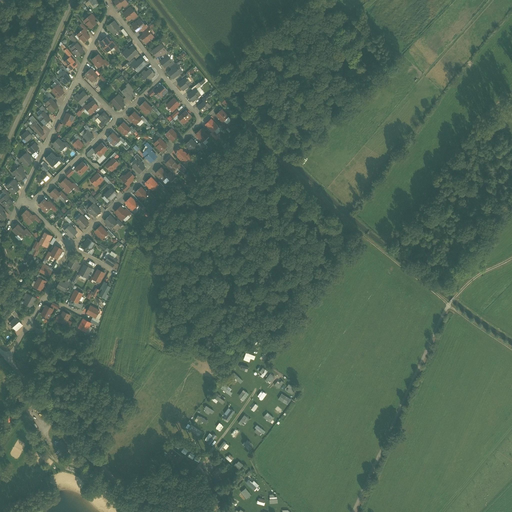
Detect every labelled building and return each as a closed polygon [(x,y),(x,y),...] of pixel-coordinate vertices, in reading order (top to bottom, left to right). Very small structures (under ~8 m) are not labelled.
[(116,0),(113,2),(118,8),(122,5),(127,2),(125,0),(116,0)] [(123,14),(127,20),(131,17),(136,14),(132,9),(129,11),(128,10),(127,9),(127,11),(123,14)] [(94,21),(90,15),(85,20),(87,22),(86,23),(86,25),(87,25),(90,29),(97,23),(94,21)] [(120,30),(114,21),(107,26),(110,30),(110,31),(112,32),(113,31),(115,33),(120,30)] [(132,26),(137,32),(141,29),(145,26),(141,21),(138,23),(138,22),(136,21),(136,23),(132,26)] [(84,31),(83,29),(78,34),(80,36),(79,37),(79,39),(80,39),(84,43),(90,37),(84,31)] [(149,31),(149,30),(144,34),(140,37),(145,43),(149,40),(151,41),(151,39),(150,38),(153,36),(149,31)] [(74,43),(75,42),(77,40),(73,34),(69,37),(73,42),(74,43)] [(109,41),(106,37),(100,42),(103,46),(103,48),(104,48),(105,47),(107,50),(112,46),(109,41)] [(112,41),(109,41),(112,46),(107,50),(105,47),(104,48),(104,49),(107,53),(114,48),(115,49),(117,47),(113,42),(112,41)] [(84,51),(76,43),(72,47),(74,50),(73,51),(73,52),(74,53),(77,56),(84,51)] [(166,50),(161,44),(152,52),(156,57),(160,54),(166,50)] [(125,54),(130,60),(133,57),(137,53),(138,52),(132,47),(129,50),(125,54)] [(125,54),(129,50),(127,48),(121,53),(129,61),(130,60),(125,54)] [(103,62),(98,55),(92,60),(95,64),(95,65),(96,65),(97,64),(99,67),(104,63),(103,62)] [(173,61),(168,56),(160,62),(164,68),(168,65),(173,61)] [(65,64),(71,70),(77,65),(70,57),(65,61),(67,63),(65,64)] [(134,65),(139,71),(147,63),(141,58),(137,62),(134,65)] [(170,67),(172,70),(176,66),(176,67),(178,65),(184,60),(182,58),(170,67)] [(124,66),(126,68),(133,61),(132,60),(129,63),(129,62),(124,66)] [(134,65),(137,62),(135,60),(129,65),(131,68),(133,66),(138,72),(139,71),(134,65)] [(63,71),(65,73),(67,70),(62,65),(59,67),(60,69),(56,72),(59,75),(63,71)] [(168,72),(173,79),(181,72),(176,67),(176,66),(172,70),(168,72)] [(91,69),(85,74),(88,78),(88,79),(90,79),(91,78),(93,81),(98,76),(91,69)] [(142,76),(147,82),(155,74),(150,69),(146,72),(142,76)] [(142,76),(146,72),(144,70),(139,75),(146,83),(147,82),(142,76)] [(59,78),(64,84),(70,79),(65,73),(63,71),(59,75),(60,76),(59,78)] [(131,83),(138,76),(135,74),(128,81),(131,83)] [(190,83),(186,78),(183,80),(181,81),(178,84),(183,90),(187,87),(188,87),(188,86),(187,85),(190,83)] [(128,87),(132,92),(134,90),(128,83),(126,85),(128,87)] [(53,92),(58,98),(64,93),(58,86),(57,85),(52,89),(54,91),(53,92)] [(167,91),(162,85),(155,91),(154,92),(158,97),(161,95),(162,95),(163,96),(163,94),(167,91)] [(122,92),(129,101),(135,95),(132,92),(128,87),(122,92)] [(196,89),(193,91),(191,92),(187,95),(192,102),(196,99),(198,99),(198,97),(197,96),(200,94),(196,89)] [(51,99),(52,100),(54,98),(48,92),(46,94),(50,99),(51,99)] [(80,95),(77,98),(82,103),(89,97),(84,92),(80,95)] [(77,98),(80,95),(78,93),(73,98),(80,105),(82,103),(77,98)] [(111,101),(119,110),(125,105),(121,102),(117,96),(111,101)] [(179,104),(174,98),(166,105),(172,111),(179,104)] [(46,106),(51,112),(58,107),(52,100),(51,99),(50,99),(46,103),(47,105),(46,106)] [(230,107),(224,99),(220,102),(223,105),(225,104),(229,108),(230,107)] [(209,105),(205,100),(204,101),(201,104),(197,107),(202,113),(206,110),(207,110),(207,109),(207,107),(209,105)] [(86,107),(86,108),(90,113),(92,111),(93,112),(95,112),(95,110),(98,107),(93,101),(86,107)] [(151,108),(145,101),(139,107),(143,111),(143,112),(144,112),(145,111),(148,113),(152,109),(151,108)] [(222,122),(224,121),(228,117),(221,109),(215,115),(222,122)] [(188,121),(188,120),(191,116),(186,111),(178,118),(182,123),(185,120),(186,121),(188,121)] [(39,119),(44,125),(50,120),(45,113),(43,112),(39,116),(40,118),(39,119)] [(110,119),(104,112),(101,115),(105,119),(102,122),(100,124),(102,126),(110,119)] [(140,118),(134,112),(128,117),(132,121),(132,122),(134,122),(134,121),(137,124),(141,120),(140,118)] [(74,117),(67,113),(62,123),(68,126),(70,122),(71,123),(73,122),(72,121),(74,117)] [(34,123),(36,124),(38,122),(32,116),(29,118),(34,123)] [(205,125),(212,132),(217,127),(218,126),(211,119),(205,125)] [(226,126),(227,124),(224,121),(222,122),(220,124),(229,133),(231,131),(226,126)] [(129,128),(123,122),(117,128),(121,131),(121,133),(123,133),(124,132),(126,134),(131,130),(129,128)] [(31,126),(40,137),(44,133),(36,124),(34,123),(31,126)] [(220,131),(217,127),(212,132),(210,134),(215,139),(218,136),(217,135),(220,131)] [(171,128),(165,134),(172,141),(178,136),(172,130),(171,128)] [(195,134),(202,142),(207,137),(208,136),(201,129),(195,134)] [(25,139),(26,141),(32,137),(30,134),(27,131),(22,135),(25,139)] [(83,136),(87,141),(93,136),(89,132),(88,131),(86,133),(83,136)] [(118,139),(112,133),(107,138),(110,142),(110,143),(112,143),(113,142),(115,145),(120,141),(118,139)] [(210,140),(207,137),(202,142),(200,144),(203,147),(205,149),(207,147),(205,145),(210,140)] [(62,142),(58,138),(52,144),(56,147),(56,149),(57,149),(59,148),(61,151),(65,146),(66,146),(62,142)] [(158,148),(161,152),(167,146),(161,140),(159,138),(155,142),(158,145),(157,146),(156,148),(158,148)] [(73,145),(78,150),(83,145),(79,141),(78,139),(73,145)] [(191,139),(185,144),(189,148),(189,149),(191,149),(191,148),(194,151),(198,147),(197,145),(191,139)] [(149,149),(150,150),(152,148),(147,142),(145,145),(148,148),(142,154),(145,158),(147,156),(144,153),(149,149)] [(102,143),(94,151),(95,152),(98,155),(101,153),(102,154),(104,154),(104,152),(107,149),(102,143)] [(29,149),(32,153),(38,148),(34,144),(29,149)] [(95,152),(94,151),(92,149),(87,153),(87,157),(90,157),(95,152)] [(147,158),(151,162),(156,157),(150,150),(149,149),(144,153),(147,156),(145,158),(146,158),(147,158)] [(177,152),(175,154),(180,159),(182,159),(183,160),(185,160),(186,158),(187,158),(189,161),(192,161),(194,158),(193,157),(191,159),(187,155),(184,151),(182,152),(183,150),(181,149),(180,149),(179,151),(177,151),(177,152)] [(51,153),(46,158),(49,162),(49,164),(51,164),(52,163),(54,165),(59,161),(57,159),(51,153)] [(23,163),(26,167),(32,162),(30,160),(25,154),(20,158),(22,161),(21,162),(21,163),(23,163)] [(138,160),(140,163),(143,160),(137,154),(134,157),(138,161),(138,160)] [(112,159),(105,166),(110,170),(112,168),(113,169),(116,169),(116,167),(119,164),(113,158),(112,159)] [(171,168),(174,170),(177,167),(178,166),(178,165),(171,158),(165,164),(167,166),(167,168),(170,169),(171,168)] [(132,166),(139,173),(145,168),(140,163),(138,160),(138,161),(132,166)] [(88,168),(82,162),(75,169),(76,170),(76,171),(77,171),(78,173),(81,173),(81,172),(84,172),(84,171),(88,168)] [(180,163),(178,165),(178,166),(177,167),(183,172),(186,170),(180,163)] [(44,172),(50,178),(52,176),(43,166),(41,168),(44,172)] [(16,177),(19,181),(25,175),(23,173),(18,167),(13,172),(16,174),(15,175),(15,177),(16,177)] [(167,174),(161,168),(155,174),(162,181),(166,177),(168,175),(167,174)] [(37,180),(42,185),(50,178),(44,172),(40,176),(39,175),(39,177),(40,178),(37,180)] [(123,181),(127,185),(132,180),(135,177),(129,172),(126,175),(124,175),(124,177),(125,178),(123,181)] [(169,172),(167,174),(168,175),(166,177),(171,181),(174,178),(169,172)] [(98,173),(90,181),(95,185),(97,183),(98,184),(100,184),(100,183),(103,179),(103,178),(98,173)] [(151,178),(145,183),(149,187),(148,188),(150,188),(151,187),(154,190),(158,185),(157,184),(151,178)] [(72,185),(65,179),(59,184),(63,188),(63,189),(64,189),(65,188),(68,191),(73,186),(72,185)] [(133,183),(132,180),(127,185),(123,189),(125,191),(133,183)] [(10,191),(13,194),(19,189),(16,186),(12,181),(7,185),(9,188),(8,189),(8,190),(10,191)] [(141,187),(135,193),(138,197),(138,198),(140,198),(141,197),(143,199),(148,195),(147,193),(141,187)] [(91,196),(93,198),(97,194),(92,188),(88,192),(91,196)] [(112,188),(104,195),(110,201),(111,199),(117,194),(113,189),(112,188)] [(54,189),(49,194),(55,199),(60,195),(59,193),(54,189)] [(149,191),(147,193),(148,195),(153,200),(155,198),(149,191)] [(3,204),(7,208),(13,203),(7,196),(5,195),(1,199),(3,202),(2,203),(2,204),(3,204)] [(131,197),(125,202),(128,206),(128,208),(130,208),(131,207),(133,209),(138,205),(136,203),(131,197)] [(44,199),(38,205),(42,208),(42,210),(43,210),(44,209),(47,211),(51,208),(51,207),(46,201),(44,199)] [(50,201),(46,201),(51,207),(51,208),(55,212),(57,209),(50,201)] [(92,214),(95,216),(100,211),(93,203),(89,208),(91,210),(89,212),(91,214),(92,214)] [(120,207),(115,212),(118,216),(118,217),(120,217),(121,216),(123,219),(128,215),(128,214),(124,210),(120,207)] [(33,217),(26,210),(20,216),(24,219),(24,221),(25,221),(26,220),(29,222),(33,218),(33,217)] [(76,221),(83,228),(88,223),(81,216),(76,221)] [(110,216),(104,221),(107,225),(107,226),(109,226),(110,225),(112,228),(113,227),(114,227),(114,226),(117,223),(116,222),(110,216)] [(64,230),(70,225),(67,222),(61,227),(64,230)] [(18,225),(12,230),(16,234),(16,235),(17,235),(18,235),(21,237),(25,232),(24,231),(18,225)] [(64,230),(71,238),(77,232),(70,225),(64,230)] [(100,226),(94,232),(98,235),(98,237),(99,237),(101,236),(103,238),(107,234),(106,232),(100,226)] [(52,236),(45,233),(40,242),(45,245),(47,242),(48,242),(50,242),(49,241),(52,236)] [(94,243),(88,239),(82,248),(84,249),(86,250),(88,250),(89,249),(90,249),(92,249),(92,247),(94,243)] [(62,250),(55,246),(51,253),(50,255),(57,259),(62,250)] [(106,259),(104,262),(112,267),(117,260),(114,258),(109,255),(106,259)] [(79,262),(72,258),(68,265),(71,267),(75,269),(78,264),(79,262)] [(3,261),(0,263),(12,275),(14,273),(3,261)] [(91,269),(84,265),(79,274),(86,277),(88,274),(91,269)] [(40,271),(49,276),(51,272),(47,269),(42,267),(40,271)] [(105,273),(97,269),(93,278),(97,281),(100,282),(105,273)] [(34,287),(41,290),(46,281),(43,280),(39,278),(34,287)] [(65,284),(60,281),(57,287),(65,291),(68,285),(65,284)] [(109,287),(105,285),(103,290),(99,295),(104,298),(106,294),(108,291),(107,290),(109,287)] [(82,294),(75,290),(70,299),(77,303),(82,294)] [(24,303),(31,307),(35,298),(28,294),(24,303)] [(82,306),(77,303),(70,299),(69,304),(74,305),(81,309),(82,306)] [(41,314),(48,318),(53,309),(46,306),(41,314)] [(90,306),(86,313),(93,317),(95,318),(99,311),(90,306)] [(58,320),(65,324),(70,315),(63,311),(61,315),(58,320)] [(9,323),(16,331),(22,325),(17,319),(16,318),(15,318),(9,323)] [(79,328),(86,332),(90,323),(83,319),(79,328)] [(255,359),(256,355),(245,353),(244,360),(250,361),(251,358),(255,359)] [(265,380),(268,382),(270,380),(272,382),(276,377),(270,373),(265,380)] [(280,379),(274,385),(279,388),(284,382),(280,379)] [(231,396),(233,393),(231,390),(232,389),(226,383),(221,388),(231,396)] [(292,394),(296,388),(289,383),(285,389),(292,394)] [(239,396),(244,400),(249,393),(244,389),(239,396)] [(266,394),(261,391),(257,397),(262,400),(266,394)] [(223,404),(226,401),(218,394),(213,399),(217,402),(219,400),(223,404)] [(290,399),(281,394),(278,399),(287,405),(290,399)] [(249,408),(254,411),(258,406),(253,402),(249,408)] [(278,405),(273,411),(278,415),(283,410),(278,405)] [(212,413),(214,411),(207,406),(205,408),(207,409),(205,412),(209,414),(210,412),(212,413)] [(225,414),(227,415),(225,418),(229,421),(235,411),(228,407),(225,414)] [(264,417),(270,422),(274,418),(268,412),(264,417)] [(239,423),(242,424),(244,421),(247,423),(250,418),(244,415),(239,423)] [(260,435),(262,432),(264,434),(266,431),(258,425),(254,431),(260,435)] [(199,435),(200,429),(191,426),(189,432),(199,435)] [(207,442),(212,435),(209,432),(204,440),(207,442)] [(54,442),(62,435),(60,433),(52,439),(54,442)] [(206,442),(209,444),(217,436),(215,434),(206,442)] [(60,439),(55,443),(62,452),(67,448),(60,439)] [(247,440),(243,445),(250,449),(253,444),(247,440)] [(226,449),(230,445),(224,441),(218,448),(221,450),(223,447),(226,449)] [(179,457),(171,450),(167,455),(175,461),(179,457)] [(229,454),(225,458),(230,462),(234,458),(229,454)] [(234,466),(239,470),(244,464),(239,460),(234,466)] [(223,470),(219,466),(210,475),(215,479),(223,470)] [(107,487),(100,479),(97,481),(104,489),(107,487)] [(260,485),(254,480),(253,482),(249,479),(246,483),(255,491),(260,485)] [(246,488),(238,493),(241,497),(244,495),(246,499),(252,495),(246,488)]
